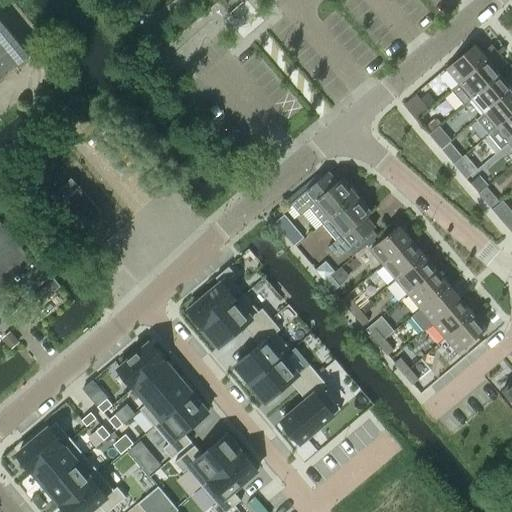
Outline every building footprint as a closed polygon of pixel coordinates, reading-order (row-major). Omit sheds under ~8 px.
[(0,18),(0,79),(30,55),(0,18)] [(446,68),(459,83),(497,51),(491,44),(482,52),(475,44),(446,68)] [(497,51),(459,83),(452,90),(464,104),(472,98),(500,74),(494,66),(503,58),(497,51)] [(500,74),(472,98),(484,113),(511,88),(511,77),(507,81),(500,74)] [(511,88),(484,113),(477,119),(489,134),(496,127),(511,113),(511,88)] [(406,102),(404,104),(416,119),(429,108),(436,102),(428,92),(421,98),(417,93),(416,94),(406,102)] [(511,113),(496,127),(509,142),(511,139),(511,113)] [(309,207),(324,224),(357,195),(343,177),(337,182),(328,172),(291,203),(301,215),(309,207)] [(52,195),(82,229),(102,211),(72,177),(52,195)] [(337,258),(347,250),(352,256),(377,235),(372,229),(374,227),(366,217),(372,212),(357,195),(324,224),(336,240),(328,247),(337,258)] [(0,285),(8,279),(19,292),(44,271),(0,219),(0,285)] [(370,249),(383,264),(412,240),(399,225),(370,249)] [(412,240),(383,264),(395,278),(424,254),(412,240)] [(395,278),(408,293),(437,269),(424,254),(395,278)] [(112,269),(101,257),(92,264),(103,277),(112,269)] [(221,282),(189,309),(203,327),(236,299),(223,284),(235,274),(229,266),(216,277),(221,282)] [(408,293),(420,308),(449,284),(437,269),(408,293)] [(324,279),(330,286),(334,291),(340,285),(330,274),(324,279)] [(40,302),(60,285),(54,278),(34,295),(40,302)] [(424,331),(433,323),(461,298),(449,284),(420,308),(411,316),(424,331)] [(236,299),(203,327),(219,346),(244,325),(252,335),(271,318),(262,307),(259,311),(244,293),(236,299)] [(345,303),(353,314),(360,308),(351,298),(345,303)] [(461,298),(433,323),(445,337),(474,313),(461,298)] [(369,319),(360,308),(353,314),(363,325),(369,319)] [(474,313),(445,337),(458,353),(487,328),(474,313)] [(260,344),(235,365),(251,384),(284,356),(292,350),(277,332),(280,329),(271,318),(252,335),(260,344)] [(369,332),(379,343),(385,338),(376,327),(369,332)] [(394,349),(385,338),(379,343),(388,354),(394,349)] [(150,342),(119,368),(133,386),(164,359),(150,342)] [(284,356),(251,384),(266,401),(290,381),(298,390),(318,374),(309,363),(298,372),(284,356)] [(394,362),(403,373),(410,367),(400,356),(394,362)] [(164,359),(133,386),(147,402),(178,376),(164,359)] [(403,373),(407,377),(413,384),(419,378),(410,367),(403,373)] [(306,400),(282,420),(300,442),(341,408),(323,387),(327,384),(318,374),(298,390),(306,400)] [(147,402),(140,408),(155,427),(194,394),(178,376),(147,402)] [(511,381),(502,390),(511,401),(511,381)] [(194,394),(155,427),(169,443),(163,447),(172,458),(192,441),(184,432),(208,411),(194,394)] [(107,398),(97,406),(103,412),(112,404),(107,398)] [(91,411),(82,420),(87,426),(96,418),(91,411)] [(115,414),(109,420),(117,429),(123,423),(115,414)] [(56,421),(18,453),(32,470),(71,438),(56,421)] [(102,425),(96,430),(104,440),(110,434),(102,425)] [(126,433),(119,439),(127,448),(133,443),(126,433)] [(194,444),(174,461),(183,471),(187,468),(202,486),(242,452),(227,434),(202,453),(194,444)] [(71,438),(32,470),(47,488),(85,455),(71,438)] [(119,439),(113,444),(121,453),(127,448),(119,439)] [(242,452),(202,486),(216,503),(212,506),(217,511),(226,511),(241,500),(233,490),(257,470),(242,452)] [(85,455),(47,488),(62,505),(100,473),(85,455)] [(100,473),(62,505),(67,511),(88,511),(98,504),(105,511),(107,511),(126,496),(117,486),(114,489),(100,473)]
